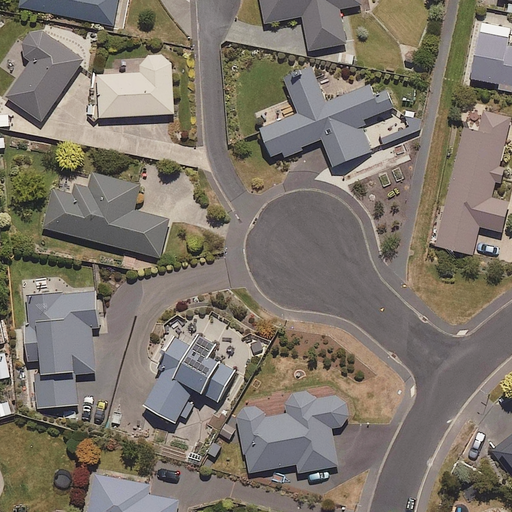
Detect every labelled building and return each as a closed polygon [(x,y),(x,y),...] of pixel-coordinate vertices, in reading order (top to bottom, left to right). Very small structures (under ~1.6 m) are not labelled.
[(20,0),(19,5),(113,23),(117,0),(20,0)] [(260,0),(264,20),(302,14),(307,47),(345,41),(340,6),(361,2),(360,0),(260,0)] [(511,43),(506,42),(509,26),(480,20),(469,76),(511,83),(511,43)] [(83,57),(46,32),(44,31),(41,30),(39,29),(36,28),(33,28),(31,29),(28,30),(26,32),(24,33),(22,35),(21,38),(20,40),(20,43),(20,46),(20,48),(21,51),(23,53),(25,55),(27,57),(29,58),(22,67),(5,93),(42,118),(83,57)] [(173,109),(171,69),(171,68),(170,65),(170,62),(169,59),(167,57),(165,55),(163,53),(160,52),(157,51),(155,51),(152,51),(149,52),(146,53),(144,55),(142,57),(140,59),(139,61),(138,64),(138,67),(138,70),(96,72),(98,113),(173,109)] [(325,99),(311,64),(282,75),(296,111),(260,125),(272,156),(321,136),(332,164),(371,148),(362,127),(369,124),(365,116),(393,105),(387,91),(374,96),(368,81),(325,99)] [(504,166),(500,165),(507,134),(511,114),(482,107),(477,127),(462,123),(435,242),(474,251),(479,226),(501,231),(508,198),(492,195),(495,181),(500,182),(504,166)] [(413,132),(407,115),(377,125),(384,143),(413,132)] [(135,209),(141,182),(91,170),(87,184),(71,180),(68,191),(52,186),(42,226),(159,256),(169,217),(135,209)] [(24,322),(25,358),(33,358),(35,405),(77,403),(76,371),(95,371),(92,326),(97,326),(95,287),(25,291),(27,322),(24,322)] [(212,356),(219,344),(185,324),(159,368),(169,374),(149,406),(185,428),(201,402),(193,398),(198,389),(221,403),(239,372),(212,356)] [(0,376),(9,374),(4,350),(0,350),(0,376)] [(289,411),(263,416),(260,404),(236,409),(249,471),(297,461),(299,471),(338,463),(331,426),(338,424),(341,423),(343,420),(345,418),(346,415),(347,413),(347,410),(347,407),(346,404),(345,401),(344,398),(342,396),(340,394),(337,393),(334,392),(332,391),(315,395),(313,389),(285,395),(289,411)] [(0,414),(12,411),(9,399),(0,401),(0,414)] [(511,433),(492,448),(511,475),(511,433)] [(176,511),(179,495),(148,490),(150,481),(93,471),(86,511),(176,511)]
